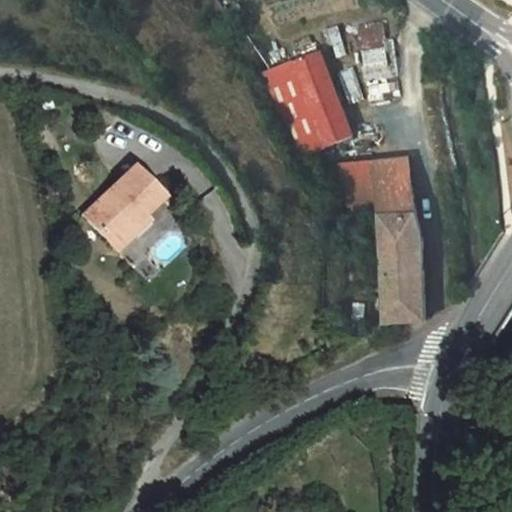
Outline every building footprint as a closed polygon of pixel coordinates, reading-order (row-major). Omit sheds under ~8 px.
[(237,7),(224,15),(232,28),(245,20),(237,7)] [(365,79),(389,80),(391,38),(367,37),(365,79)] [(353,137),(321,52),(264,74),(296,159),(353,137)] [(408,157),(372,161),(381,215),(381,224),(383,249),(386,323),(427,321),(423,243),(416,213),(408,157)] [(372,161),(337,165),(345,217),(381,215),(372,161)] [(144,217),(163,199),(133,168),(83,216),(112,247),(144,217)] [(144,217),(112,247),(117,252),(149,222),(144,217)] [(365,305),(355,304),(354,319),(365,319),(365,305)]
